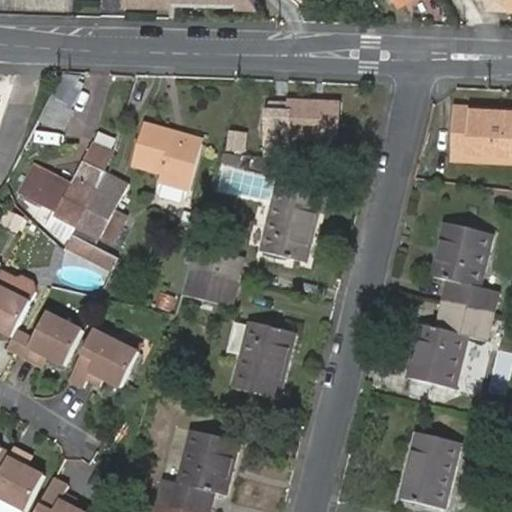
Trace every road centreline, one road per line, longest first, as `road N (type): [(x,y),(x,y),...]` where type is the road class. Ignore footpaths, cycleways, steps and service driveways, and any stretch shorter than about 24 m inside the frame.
road 1 (residential): [(310,511),(415,91),(417,55)]
road 2 (tertiary): [(33,48),(417,55)]
